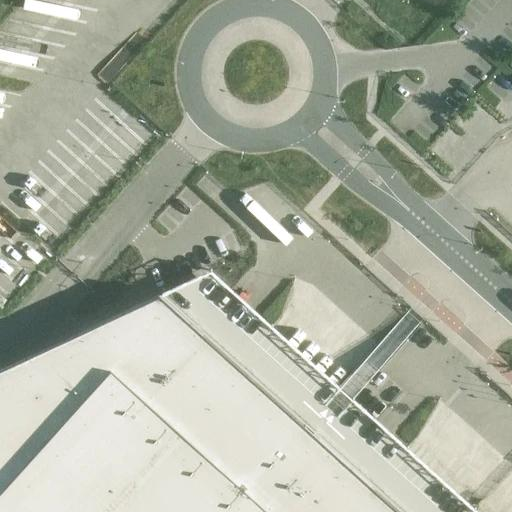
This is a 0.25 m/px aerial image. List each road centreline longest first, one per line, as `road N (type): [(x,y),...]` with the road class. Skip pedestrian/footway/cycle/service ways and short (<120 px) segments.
road 1 (unclassified): [(315,107),(323,56),(296,16),(249,3),(205,25),(187,71),(203,117),(246,140),(295,128)]
road 2 (unclassified): [(295,128),(360,187),(414,216)]
road 3 (unclassified): [(414,216),(380,165),(315,107)]
road 4 (unclassified): [(511,303),(414,216)]
